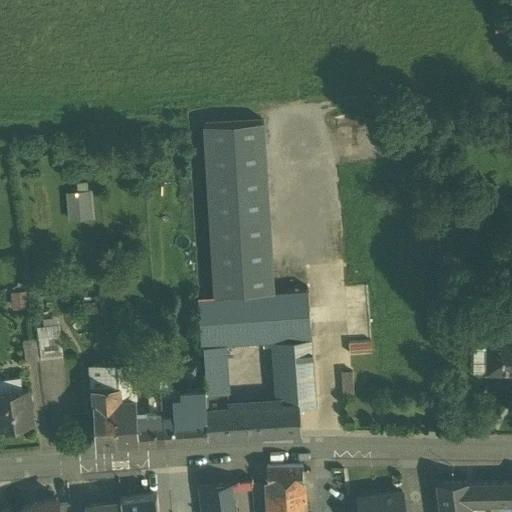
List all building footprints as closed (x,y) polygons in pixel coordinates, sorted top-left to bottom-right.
[(265,122),(205,126),(215,296),(274,293),(265,122)] [(66,192),(67,220),(94,218),(93,190),(66,192)] [(457,238),(438,240),(442,276),(460,275),(457,238)] [(215,296),(198,297),(201,346),(204,345),(207,393),(227,391),(224,344),(278,340),(280,388),(314,386),(308,290),(274,293),(215,296)] [(59,326),(37,328),(38,337),(60,335),(59,326)] [(486,332),(470,332),(470,348),(482,348),(486,348),(486,332)] [(511,340),(506,341),(506,332),(486,332),(486,348),(486,373),(511,373),(511,340)] [(60,335),(38,337),(41,360),(63,357),(60,335)] [(36,339),(23,341),(26,362),(39,360),(36,339)] [(482,348),(470,348),(470,370),(472,373),(486,373),(486,348),(482,348)] [(158,360),(133,362),(134,381),(159,378),(158,360)] [(119,362),(90,365),(92,387),(134,384),(134,381),(133,362),(119,362)] [(0,378),(0,391),(23,388),(21,376),(0,378)] [(134,384),(92,387),(95,431),(96,445),(117,444),(114,401),(135,400),(134,384)] [(314,386),(280,388),(281,403),(281,412),(276,412),(277,434),(301,432),(299,407),(316,406),(314,386)] [(181,396),(160,398),(161,414),(164,441),(207,438),(206,408),(204,387),(181,389),(181,396)] [(23,388),(0,391),(0,428),(33,424),(28,388),(23,388)] [(227,391),(207,393),(207,408),(206,408),(207,438),(261,434),(260,404),(228,406),(227,391)] [(135,400),(114,401),(117,444),(164,441),(161,414),(137,415),(135,400)] [(281,403),(260,404),(261,434),(277,434),(276,412),(281,412),(281,403)] [(94,419),(85,420),(86,432),(95,431),(94,419)] [(303,465),(283,465),(267,465),(268,488),(303,488),(302,467),(303,467),(303,465)] [(233,511),(230,481),(200,486),(203,511),(233,511)] [(511,481),(466,482),(466,481),(437,482),(441,511),(471,511),(470,503),(474,503),(474,502),(491,502),(491,507),(511,506),(511,481)] [(303,511),(303,488),(268,488),(269,511),(303,511)] [(404,511),(402,491),(358,497),(360,511),(404,511)] [(57,497),(22,507),(22,509),(23,511),(58,511),(58,504),(57,497)] [(153,511),(152,497),(120,499),(121,511),(153,511)] [(119,500),(87,504),(87,503),(85,503),(86,511),(121,511),(120,499),(119,499),(119,500)] [(70,511),(69,502),(58,504),(58,511),(70,511)]
